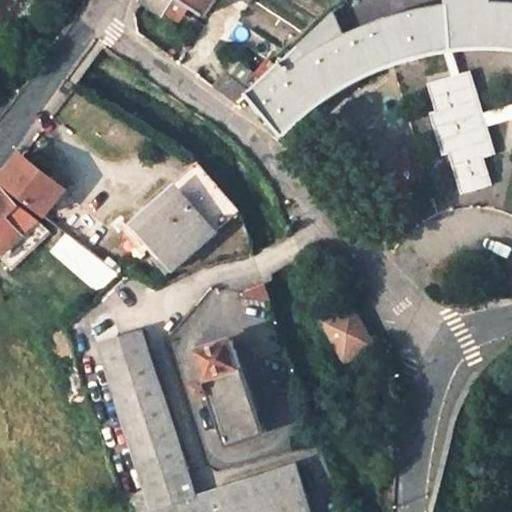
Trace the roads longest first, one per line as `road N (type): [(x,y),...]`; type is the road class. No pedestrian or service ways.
road 1 (unclassified): [(443,351),(258,138),(95,23)]
road 2 (tertiary): [(410,511),(443,351)]
road 3 (unknown): [(511,240),(475,226),(444,235),(408,268),(400,300)]
road 4 (unclassified): [(0,142),(95,23)]
